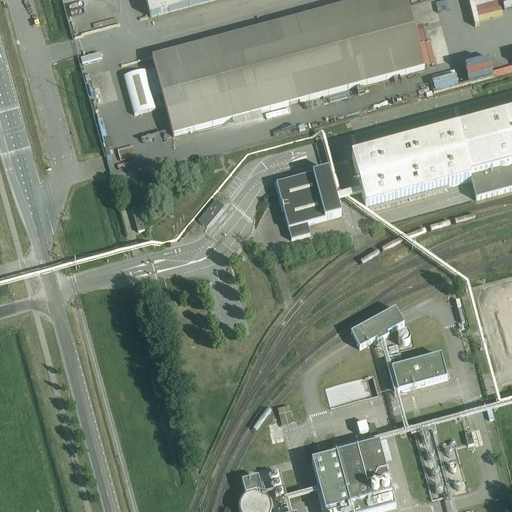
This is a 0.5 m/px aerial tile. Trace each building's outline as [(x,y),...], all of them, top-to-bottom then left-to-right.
[(145,0),(150,18),(160,15),(216,0),(145,0)] [(173,137),(183,135),(425,69),(406,0),(371,0),(152,59),(173,137)] [(457,0),(463,20),(486,14),(482,0),(457,0)] [(76,14),(78,24),(88,23),(86,12),(76,14)] [(511,41),(475,49),(479,67),(511,59),(511,41)] [(145,72),(124,78),(134,117),(156,111),(145,72)] [(511,191),(511,113),(350,158),(365,212),(471,183),(476,201),(511,191)] [(291,242),(301,239),(310,236),(307,226),(341,217),(329,172),(285,183),(276,186),(291,242)] [(207,227),(222,209),(215,203),(200,222),(207,227)] [(138,233),(144,231),(138,208),(131,210),(138,233)] [(381,343),(389,338),(387,336),(404,326),(399,317),(395,311),(350,335),(354,341),(359,351),(376,342),(377,344),(381,343)] [(407,345),(407,341),(406,339),(404,337),(401,337),(398,338),(396,341),(396,344),(397,346),(399,348),(402,349),(405,348),(407,345)] [(386,351),(388,357),(397,355),(395,348),(386,351)] [(398,394),(446,381),(440,358),(391,371),(398,394)] [(282,427),(293,424),(289,407),(277,410),(282,427)] [(374,425),(368,427),(371,439),(377,437),(374,425)] [(471,434),(465,436),(468,447),(474,446),(471,434)] [(324,511),(382,511),(396,508),(379,445),(333,457),(311,463),(324,511)] [(275,500),(284,498),(277,473),(269,476),(275,500)] [(258,478),(241,482),(245,496),(256,493),(263,495),(258,478)] [(270,511),(271,509),(270,504),(267,500),(263,496),(263,495),(256,493),(245,496),(245,497),(242,500),(239,504),(238,509),(238,511),(270,511)]
